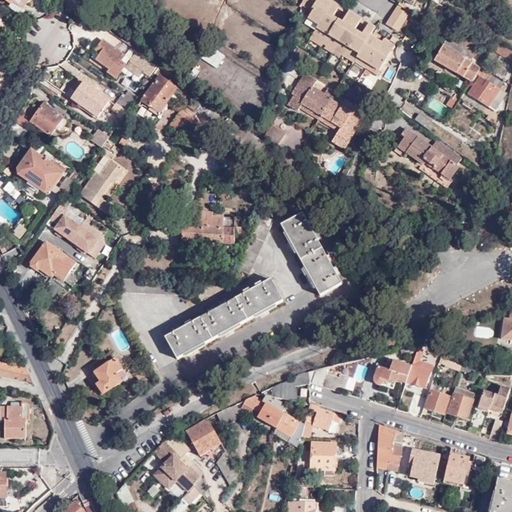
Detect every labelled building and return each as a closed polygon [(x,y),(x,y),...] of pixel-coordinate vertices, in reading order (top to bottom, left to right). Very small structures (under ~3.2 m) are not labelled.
[(302,0),(301,2),(313,9),(309,17),(319,23),(332,2),(327,0),(302,0)] [(339,4),(333,0),(332,2),(319,23),(311,35),(320,41),(319,43),(322,45),(324,43),(337,21),(331,18),(338,7),(339,4)] [(393,11),(404,19),(408,12),(397,4),(393,11)] [(326,44),(334,49),(355,14),(349,10),(347,13),(342,21),(343,22),(342,24),(337,21),(324,43),(326,44)] [(390,17),(401,25),(404,19),(393,11),(390,17)] [(341,54),(344,55),(357,34),(351,31),(353,28),(354,29),(360,20),(361,17),(355,14),(334,49),(341,54)] [(390,17),(386,23),(398,30),(401,25),(390,17)] [(354,61),(355,59),(357,55),(370,33),(372,30),(375,25),(369,21),(366,25),(361,33),(363,34),(361,36),(357,34),(344,55),(354,61)] [(369,63),(382,41),(376,36),(370,33),(357,55),(369,63)] [(310,38),(319,43),(320,41),(311,35),(310,38)] [(394,44),(384,38),(382,41),(369,63),(380,70),(394,44)] [(117,77),(126,64),(121,60),(124,54),(103,39),(96,49),(101,52),(97,58),(110,68),(108,71),(117,77)] [(507,58),(511,49),(511,48),(499,41),(493,49),(507,58)] [(468,83),(477,69),(464,60),(463,58),(443,45),(433,60),(468,83)] [(304,58),(307,53),(303,50),(298,48),(295,53),(304,58)] [(150,76),(158,64),(137,50),(130,60),(144,70),(143,71),(150,76)] [(355,59),(367,67),(369,63),(357,55),(355,59)] [(369,63),(367,67),(377,73),(380,70),(369,63)] [(468,93),(488,107),(493,98),(500,102),(506,92),(500,88),(502,84),(501,81),(488,73),(489,70),(482,65),(476,73),(479,75),(468,93)] [(159,111),(176,87),(161,76),(144,100),(159,111)] [(298,113),(300,110),(303,105),(321,116),(335,94),(326,89),(322,96),(311,89),(315,83),(304,76),(293,96),(294,97),(289,107),(298,113)] [(110,100),(83,81),(71,99),(98,117),(110,100)] [(132,104),(138,96),(128,90),(123,97),(132,104)] [(341,130),(338,134),(333,143),(343,151),(366,113),(356,107),(354,106),(350,113),(339,106),(343,100),(335,94),(321,116),(320,118),(341,130)] [(123,117),(132,104),(123,97),(121,96),(112,108),(123,117)] [(169,126),(182,137),(186,132),(189,135),(194,139),(211,120),(198,108),(202,103),(194,96),(173,121),(169,126)] [(442,107),(450,112),(458,100),(452,96),(448,100),(447,100),(442,107)] [(493,98),(488,107),(494,110),(500,102),(493,98)] [(356,107),(366,113),(369,106),(360,101),(356,107)] [(400,111),(412,118),(418,109),(406,101),(400,111)] [(43,103),(30,121),(50,135),(56,127),(63,117),(43,103)] [(231,128),(202,103),(198,108),(211,120),(194,139),(203,146),(215,131),(222,137),(226,140),(230,142),(238,149),(235,151),(261,169),(271,155),(234,124),(231,128)] [(300,110),(318,120),(320,118),(321,116),(303,105),(300,110)] [(143,117),(136,112),(121,133),(128,138),(143,117)] [(413,120),(428,131),(433,124),(418,114),(413,120)] [(63,117),(56,127),(61,130),(68,120),(63,117)] [(318,120),(318,121),(338,134),(341,130),(320,118),(318,120)] [(14,122),(9,130),(21,139),(27,132),(14,122)] [(269,127),(267,136),(276,143),(284,132),(273,123),(269,127)] [(100,149),(106,140),(109,137),(98,129),(94,135),(95,136),(91,142),(100,149)] [(403,138),(398,145),(406,152),(405,153),(421,164),(419,169),(444,186),(458,166),(456,164),(460,158),(434,140),(430,147),(404,129),(400,136),(403,138)] [(32,149),(31,149),(17,168),(18,174),(44,192),(50,192),(64,172),(63,172),(65,169),(47,155),(44,159),(38,154),(43,147),(37,142),(32,149)] [(406,152),(398,145),(394,151),(402,157),(405,153),(406,152)] [(111,182),(115,185),(125,171),(110,159),(99,174),(96,172),(80,194),(106,213),(112,204),(105,199),(101,196),(111,182)] [(67,177),(56,193),(64,199),(64,198),(76,183),(74,182),(81,172),(75,168),(68,178),(67,177)] [(105,199),(115,185),(111,182),(101,196),(105,199)] [(193,225),(183,225),(182,238),(232,241),(234,217),(213,215),(213,211),(196,210),(196,219),(193,219),(193,225)] [(309,277),(319,296),(341,284),(303,214),(281,225),(291,244),(309,277)] [(61,215),(51,236),(76,248),(73,255),(92,264),(105,236),(61,215)] [(273,220),(261,215),(257,225),(269,230),(273,220)] [(12,234),(21,239),(27,227),(19,222),(12,234)] [(269,230),(257,225),(236,269),(248,274),(269,230)] [(76,265),(46,244),(31,265),(30,269),(37,273),(39,271),(53,280),(54,278),(64,284),(76,265)] [(181,281),(123,278),(122,292),(180,295),(181,281)] [(283,300),(271,279),(166,338),(178,359),(195,350),(228,331),(262,312),(283,300)] [(511,311),(510,314),(509,317),(505,316),(502,339),(511,339),(511,311)] [(0,326),(9,327),(2,315),(0,314),(0,326)] [(67,346),(77,322),(68,318),(58,342),(67,346)] [(424,349),(419,347),(413,365),(406,383),(425,389),(434,366),(420,361),(424,349)] [(90,377),(103,395),(128,378),(110,354),(90,368),(94,374),(90,377)] [(396,381),(406,384),(406,383),(413,365),(394,358),(391,366),(387,366),(386,368),(378,366),(373,379),(373,381),(374,384),(375,386),(378,387),(381,386),(383,385),(385,380),(395,383),(396,381)] [(0,376),(35,384),(27,369),(0,363),(0,376)] [(312,382),(343,392),(347,380),(319,371),(315,373),(312,382)] [(280,386),(294,381),(293,377),(280,383),(280,386)] [(297,402),(294,381),(280,386),(281,398),(297,402)] [(445,388),(432,383),(430,390),(432,391),(425,408),(443,415),(449,397),(443,394),(445,388)] [(510,389),(502,386),(498,396),(485,391),(478,408),(488,411),(490,405),(503,409),(510,389)] [(473,401),(476,393),(456,387),(454,393),(455,394),(473,401)] [(416,407),(423,410),(427,397),(420,394),(416,407)] [(473,401),(455,394),(449,413),(467,419),(473,401)] [(265,401),(255,396),(247,399),(241,408),(276,429),(286,414),(284,413),(285,410),(281,407),(283,404),(272,398),(268,397),(265,401)] [(242,417),(236,404),(225,409),(216,414),(222,426),(242,417)] [(319,408),(311,405),(310,408),(306,421),(301,437),(309,438),(312,427),(310,424),(314,413),(313,413),(313,411),(317,412),(313,425),(329,430),(328,432),(335,432),(338,423),(332,421),(334,414),(319,408)] [(31,420),(30,407),(0,407),(0,419),(5,419),(5,439),(26,439),(26,420),(31,420)] [(286,414),(276,429),(290,437),(287,441),(294,445),(293,446),(298,448),(301,437),(306,421),(302,420),(300,423),(286,414)] [(491,431),(498,433),(502,422),(495,419),(491,431)] [(221,444),(208,421),(188,432),(201,456),(221,444)] [(393,443),(394,438),(395,430),(379,425),(378,460),(389,460),(390,455),(393,443)] [(290,437),(276,429),(274,433),(286,441),(287,441),(290,437)] [(405,435),(406,433),(395,430),(394,438),(403,441),(404,438),(403,436),(405,435)] [(191,450),(180,433),(164,442),(200,476),(203,472),(185,455),(191,450)] [(155,475),(170,488),(178,479),(181,481),(183,479),(184,481),(182,484),(190,491),(190,492),(195,486),(193,484),(200,476),(164,442),(154,452),(166,463),(155,475)] [(389,460),(388,469),(393,470),(397,471),(402,447),(399,447),(399,445),(393,443),(390,455),(389,460)] [(335,445),(312,444),(311,469),(324,469),(324,476),(333,477),(334,458),(335,445)] [(453,448),(445,480),(463,485),(469,459),(455,455),(456,450),(453,448)] [(413,449),(410,458),(414,459),(413,463),(410,476),(419,479),(419,476),(435,480),(441,456),(413,449)] [(238,473),(225,451),(223,451),(216,463),(230,486),(238,473)] [(485,459),(475,456),(471,473),(477,474),(474,486),(479,487),(485,459)] [(377,466),(388,469),(389,460),(378,460),(377,466)] [(301,486),(302,462),(296,461),(294,486),(301,486)] [(208,490),(200,476),(193,484),(195,486),(202,495),(208,490)] [(434,485),(435,480),(419,476),(419,479),(418,481),(434,485)] [(511,511),(511,482),(499,480),(491,511),(511,511)] [(294,486),(290,485),(287,494),(305,496),(306,486),(302,486),(301,486),(294,486)] [(190,492),(184,498),(194,507),(195,508),(205,498),(202,495),(195,486),(190,492)] [(114,494),(128,508),(135,500),(122,487),(114,494)] [(87,511),(76,501),(65,511),(87,511)] [(181,511),(187,506),(180,501),(171,511),(181,511)] [(298,502),(289,502),(288,511),(314,511),(315,503),(298,501),(298,502)] [(457,507),(456,511),(460,511),(473,511),(475,503),(470,502),(468,509),(457,507)]
